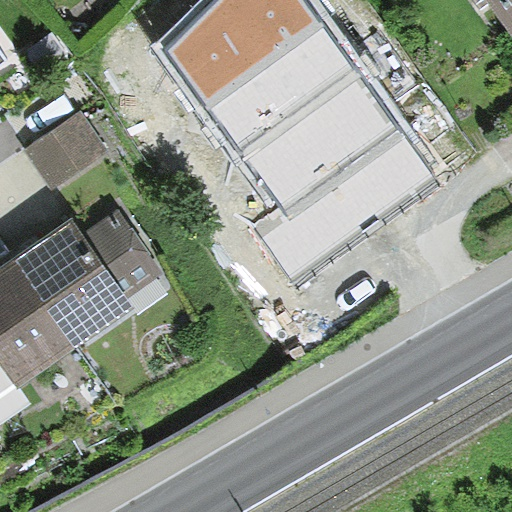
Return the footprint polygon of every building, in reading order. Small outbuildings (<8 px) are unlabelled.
[(435,185),(306,0),(224,0),(175,45),(289,209),(257,231),(293,283),(435,185)] [(511,0),(487,0),(511,35),(511,0)] [(0,50),(0,85),(15,76),(0,50)] [(75,110),(26,142),(58,190),(107,158),(75,110)] [(0,393),(136,304),(129,293),(160,273),(123,217),(92,237),(79,217),(0,268),(0,393)]
